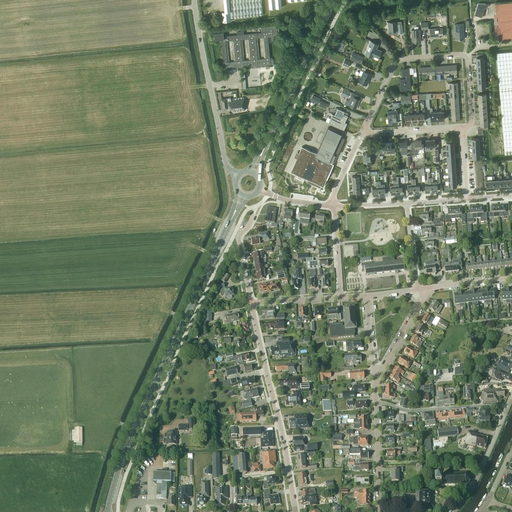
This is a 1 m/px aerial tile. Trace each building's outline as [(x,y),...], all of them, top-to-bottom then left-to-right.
[(223,0),(224,12),(222,12),(223,19),(222,19),(222,22),(231,21),(231,18),(263,15),(261,0),(268,0),(269,8),(282,7),(281,0),(287,0),(288,0),(292,0),(223,0)] [(489,4),(478,3),(477,5),(474,15),(482,17),(485,7),(486,8),(489,4)] [(402,24),(401,21),(388,22),(389,31),(393,31),(393,34),(397,33),(397,30),(397,24),(399,24),(400,33),(403,33),(402,24)] [(464,39),(463,24),(454,24),(455,39),(464,39)] [(241,31),(239,31),(239,32),(237,32),(237,35),(224,36),(223,31),(220,32),(214,32),(215,40),(221,39),(224,69),(226,69),(238,67),(271,64),(270,58),(270,57),(268,37),(277,36),(276,26),(261,27),(262,32),(244,34),(244,31),(241,31)] [(443,36),(442,28),(430,28),(430,37),(443,36)] [(420,42),(419,29),(411,30),(412,42),(420,42)] [(379,44),(370,40),(364,54),(372,58),(373,56),(378,58),(382,51),(377,49),(379,44)] [(364,56),(353,51),(350,57),(361,62),(364,56)] [(499,89),(511,87),(511,51),(496,53),(499,89)] [(476,57),(476,63),(484,63),(484,62),(484,58),(488,58),(488,56),(483,56),(483,54),(481,54),(481,57),(476,57)] [(351,61),(345,59),(343,64),(348,67),(351,61)] [(410,89),(409,68),(402,68),(403,75),(402,75),(402,79),(400,79),(400,90),(410,89)] [(366,85),(371,75),(364,71),(361,70),(359,74),(361,76),(359,81),(366,85)] [(511,87),(499,89),(505,154),(511,153),(511,87)] [(351,92),(343,88),(341,94),(349,97),(351,92)] [(358,95),(352,93),(350,98),(349,98),(348,100),(346,99),(343,106),(348,108),(349,105),(356,109),(358,103),(359,99),(356,98),(358,95)] [(320,98),(313,95),(313,96),(314,97),(312,101),(318,103),(320,98)] [(245,110),(243,97),(231,99),(230,97),(221,99),(223,109),(232,108),(232,112),(245,110)] [(393,103),(393,102),(393,106),(389,107),(389,119),(388,119),(389,123),(386,123),(398,123),(396,107),(399,106),(399,103),(393,103)] [(344,111),(337,108),(334,115),(332,114),(328,122),(328,123),(344,130),(344,129),(347,123),(345,122),(348,116),(343,114),(344,111)] [(341,133),(327,127),(317,153),(302,146),(291,172),(323,186),(327,179),(327,178),(328,177),(325,176),(331,163),(333,164),(334,164),(333,163),(336,156),(337,156),(345,138),(340,136),(341,133)] [(435,146),(435,139),(425,140),(426,146),(425,146),(425,151),(430,150),(430,146),(435,146)] [(421,143),(421,140),(414,140),(414,142),(415,143),(411,144),(412,153),(412,155),(417,155),(417,153),(418,153),(424,152),(423,144),(422,144),(421,143)] [(407,146),(407,141),(398,141),(398,146),(399,146),(400,150),(401,150),(401,154),(407,153),(407,146)] [(442,149),(446,149),(446,148),(454,148),(454,141),(451,141),(446,142),(446,146),(446,147),(442,147),(442,149)] [(383,149),(379,149),(380,153),(395,152),(394,142),(391,142),(382,142),(383,149)] [(377,153),(377,148),(370,148),(371,153),(363,153),(363,161),(366,161),(367,166),(371,166),(371,161),(371,154),(377,154),(377,153)] [(447,154),(455,154),(454,148),(446,148),(446,149),(447,153),(442,153),(442,156),(447,155),(447,154)] [(447,161),(455,160),(455,154),(447,154),(447,155),(447,159),(443,160),(443,162),(447,162),(447,161)] [(447,167),(455,167),(455,160),(447,161),(447,162),(447,166),(443,166),(443,168),(447,168),(447,167)] [(362,181),(362,175),(365,175),(365,172),(361,173),(357,173),(357,175),(352,176),(353,182),(362,182),(362,181)] [(493,180),(493,186),(500,185),(500,179),(499,179),(494,180),(494,176),(492,177),(492,180),(493,180)] [(500,179),(500,185),(507,185),(507,179),(506,179),(501,179),(501,176),(499,176),(499,179),(500,179)] [(486,186),(493,186),(493,180),(492,180),(487,180),(487,177),(485,177),(485,181),(486,181),(486,186)] [(494,218),(498,217),(498,207),(491,208),(491,213),(488,213),(489,218),(494,218)] [(505,207),(498,207),(498,217),(508,217),(508,212),(505,212),(505,207)] [(263,222),(271,223),(271,227),(277,228),(278,224),(274,224),(276,209),(267,208),(266,217),(264,216),(263,222)] [(483,208),(476,209),(476,219),(480,218),(481,222),(487,222),(486,213),(483,214),(483,208)] [(461,209),(454,210),(455,219),(460,219),(460,220),(462,220),(462,223),(465,223),(465,215),(462,215),(461,209)] [(476,219),(476,209),(469,209),(470,214),(467,215),(467,223),(473,223),(473,219),(476,219)] [(455,219),(454,210),(448,210),(448,215),(445,216),(445,223),(450,223),(450,219),(451,219),(451,220),(455,219)] [(293,212),(284,211),(283,217),(283,218),(284,218),(283,222),(291,223),(292,218),(293,212)] [(306,213),(299,212),(299,216),(296,216),(294,231),(299,231),(300,224),(309,225),(309,221),(310,215),(305,214),(306,213)] [(428,213),(428,214),(419,214),(420,221),(428,220),(428,221),(428,223),(432,222),(431,213),(428,213)] [(324,217),(316,215),(315,219),(312,219),(310,232),(314,232),(315,221),(319,222),(319,225),(323,225),(324,222),(324,217)] [(269,240),(268,233),(258,234),(258,238),(251,239),(252,246),(260,244),(259,241),(269,240)] [(326,244),(326,238),(317,238),(317,239),(315,239),(316,246),(318,246),(318,245),(326,244)] [(262,260),(264,259),(264,256),(262,256),(261,253),(253,254),(254,261),(262,260)] [(394,262),(394,257),(387,258),(382,259),(383,263),(372,264),(371,263),(361,265),(362,271),(365,270),(365,275),(395,272),(395,274),(398,274),(398,271),(405,271),(403,260),(397,260),(397,261),(394,262)] [(451,264),(450,264),(450,267),(451,267),(451,273),(459,272),(458,266),(454,267),(454,263),(453,264),(452,259),(450,259),(451,264)] [(493,263),(494,268),(501,267),(500,262),(499,262),(495,262),(494,259),(492,259),(492,263),(493,263)] [(501,259),(499,259),(499,262),(500,262),(501,267),(507,267),(507,261),(506,261),(501,262),(501,259)] [(255,268),(265,266),(265,263),(263,263),(262,260),(254,261),(255,268)] [(315,262),(310,262),(310,270),(315,270),(317,270),(320,269),(320,267),(328,266),(327,260),(319,261),(319,262),(315,262)] [(450,267),(450,264),(450,263),(446,264),(445,260),(442,261),(443,269),(445,268),(445,274),(451,273),(451,267),(450,267)] [(488,260),(485,260),(486,264),(487,263),(487,269),(494,268),(493,263),(492,263),(489,263),(488,263),(488,260)] [(481,261),(479,261),(479,264),(480,264),(481,270),(487,269),(487,263),(486,264),(482,264),(481,264),(481,261)] [(434,263),(434,262),(430,263),(430,264),(425,265),(426,268),(425,268),(426,275),(431,275),(432,276),(435,275),(434,274),(435,274),(435,271),(439,270),(438,263),(434,263)] [(474,262),(472,262),(472,265),(473,265),(474,271),(481,270),(480,264),(479,264),(475,265),(474,262)] [(467,271),(474,271),(473,265),(472,265),(468,266),(468,263),(465,263),(466,266),(467,266),(467,271)] [(265,266),(255,268),(256,274),(265,273),(264,269),(265,269),(267,268),(267,266),(265,266)] [(301,275),(300,270),(296,270),(296,275),(295,275),(294,275),(294,282),(291,282),(292,290),(298,289),(297,281),(297,280),(301,280),(301,275)] [(265,273),(256,274),(257,281),(266,279),(265,276),(270,275),(270,272),(265,273)] [(328,275),(318,276),(318,280),(321,280),(322,288),(328,288),(328,279),(328,278),(328,275)] [(225,290),(224,284),(217,285),(218,290),(220,289),(222,295),(225,294),(226,297),(234,295),(232,288),(225,290)] [(272,285),(272,284),(258,286),(259,290),(260,290),(260,291),(260,292),(261,292),(261,293),(262,293),(263,293),(264,293),(271,292),(270,291),(278,289),(277,284),(272,285)] [(494,289),(487,290),(489,304),(491,304),(491,300),(495,300),(494,289)] [(487,290),(480,291),(482,301),(485,301),(486,305),(489,304),(487,290)] [(474,292),(467,292),(468,303),(472,302),(473,306),(475,306),(474,292)] [(462,308),(461,293),(454,294),(455,305),(459,304),(460,308),(462,308)] [(439,305),(433,301),(429,309),(435,312),(438,314),(442,307),(439,305)] [(356,310),(355,307),(343,308),(345,327),(343,327),(342,324),(329,325),(330,339),(354,337),(354,329),(356,329),(354,310),(356,310)] [(275,316),(274,309),(267,309),(267,310),(263,310),(263,315),(265,315),(265,317),(266,316),(266,319),(275,319),(274,316),(275,316)] [(338,315),(337,309),(327,310),(328,320),(336,319),(336,320),(341,320),(340,315),(338,315)] [(306,317),(306,310),(299,310),(300,317),(300,322),(297,323),(297,328),(301,328),(301,322),(303,321),(303,320),(307,320),(307,317),(306,317)] [(240,321),(238,314),(224,317),(226,324),(240,321)] [(431,318),(426,315),(422,322),(430,327),(434,320),(431,318)] [(284,329),(284,320),(277,321),(277,322),(269,323),(269,324),(265,324),(265,329),(267,329),(267,330),(284,329)] [(427,330),(419,325),(415,332),(421,336),(423,333),(425,334),(427,330)] [(421,340),(413,336),(410,343),(415,346),(419,348),(422,343),(420,342),(421,340)] [(271,348),(270,349),(270,351),(271,352),(272,356),(280,356),(280,357),(282,357),(282,358),(295,356),(294,341),(289,342),(289,337),(282,338),(282,342),(276,343),(276,344),(276,347),(271,348)] [(242,343),(241,340),(237,341),(237,342),(233,343),(233,346),(238,344),(239,349),(247,347),(246,343),(242,343)] [(361,348),(361,341),(353,342),(353,341),(346,342),(347,353),(355,352),(355,348),(356,348),(361,348)] [(417,352),(407,347),(404,353),(414,358),(417,353),(417,352)] [(233,357),(229,358),(230,361),(241,358),(242,362),(250,360),(248,354),(241,355),(233,357)] [(357,356),(357,354),(345,355),(345,362),(353,361),(353,365),(358,365),(358,363),(361,362),(361,356),(357,356)] [(411,363),(401,357),(398,363),(408,369),(411,363)] [(511,361),(502,357),(501,358),(500,361),(497,367),(497,368),(502,371),(502,370),(508,373),(509,372),(510,370),(511,370),(511,361)] [(296,364),(296,363),(285,364),(285,365),(276,366),(276,372),(286,371),(287,375),(287,374),(287,376),(297,375),(297,372),(300,372),(299,367),(296,368),(296,364)] [(465,370),(465,365),(460,366),(460,368),(455,368),(455,376),(463,375),(462,370),(465,370)] [(238,374),(237,367),(226,369),(227,376),(238,374)] [(395,367),(392,373),(399,377),(401,375),(402,375),(404,372),(395,367)] [(496,369),(494,369),(491,377),(495,379),(501,381),(502,378),(511,382),(511,378),(511,375),(499,370),(496,369)] [(326,382),(325,378),(331,377),(331,373),(320,373),(321,382),(326,382)] [(399,377),(392,373),(389,378),(398,383),(400,380),(398,379),(399,377)] [(417,377),(412,374),(408,380),(414,383),(416,383),(417,382),(415,381),(417,377)] [(255,384),(254,377),(246,379),(238,382),(239,385),(241,384),(242,388),(248,387),(248,385),(255,384)] [(299,385),(298,377),(291,378),(291,379),(288,379),(288,380),(280,381),(280,387),(289,387),(289,389),(300,389),(300,392),(309,392),(309,384),(299,385)] [(406,385),(404,389),(412,394),(413,393),(414,394),(416,386),(412,383),(409,387),(406,385)] [(475,395),(474,385),(466,385),(467,389),(463,389),(463,400),(471,400),(470,395),(475,395)] [(433,393),(433,387),(419,388),(420,402),(429,401),(428,395),(429,395),(430,395),(430,393),(433,393)] [(492,390),(491,387),(489,387),(489,390),(482,390),(482,399),(483,399),(483,404),(497,403),(498,403),(498,402),(497,397),(504,396),(504,391),(499,391),(499,389),(496,389),(496,390),(492,390)] [(443,394),(443,388),(438,389),(438,394),(439,401),(443,400),(444,405),(454,404),(454,398),(453,398),(453,396),(444,397),(443,395),(443,394)] [(259,397),(257,389),(243,392),(244,394),(243,395),(243,396),(243,398),(244,400),(245,400),(248,399),(249,402),(242,404),(243,409),(252,406),(250,399),(259,397)] [(300,406),(299,393),(292,394),(292,397),(286,397),(286,403),(285,404),(286,405),(286,406),(294,406),(300,406)] [(400,394),(396,400),(405,405),(407,402),(403,399),(404,397),(400,394)] [(331,411),(330,400),(322,401),(323,412),(331,411)] [(238,415),(237,416),(238,421),(239,422),(240,422),(256,421),(256,417),(263,415),(261,407),(254,409),(254,411),(255,413),(240,414),(240,415),(238,415)] [(447,412),(448,419),(459,418),(464,418),(464,416),(466,416),(465,410),(459,411),(447,412)] [(489,410),(482,410),(482,414),(479,414),(479,425),(489,425),(490,414),(489,414),(489,410)] [(394,419),(393,411),(385,411),(385,418),(387,418),(387,421),(391,421),(391,419),(394,419)] [(434,418),(433,412),(421,414),(422,420),(424,420),(425,427),(435,425),(434,418)] [(448,419),(447,412),(436,413),(436,419),(437,419),(437,420),(448,419)] [(309,428),(308,414),(294,415),(294,420),(289,420),(289,429),(295,428),(295,429),(309,428)] [(394,425),(386,425),(386,428),(384,428),(385,431),(386,431),(386,432),(391,432),(391,433),(394,433),(394,429),(396,429),(396,425),(394,425)] [(441,429),(440,425),(438,425),(438,430),(437,430),(439,438),(456,436),(458,434),(457,427),(441,429)] [(261,433),(261,428),(243,429),(243,436),(261,435),(261,436),(264,436),(264,439),(261,440),(261,448),(273,447),(272,432),(263,433),(261,433)] [(177,435),(177,431),(169,431),(169,435),(167,435),(167,440),(166,440),(166,445),(176,445),(176,435),(177,435)] [(479,434),(468,431),(464,446),(472,448),(475,448),(476,446),(485,448),(487,438),(478,436),(479,434)] [(304,446),(304,437),(292,438),(293,441),(293,440),(293,444),(293,445),(293,446),(294,450),(293,450),(294,452),(304,452),(303,446),(304,446)] [(368,446),(368,437),(358,437),(358,438),(353,439),(353,445),(358,444),(358,446),(368,446)] [(360,452),(360,449),(349,450),(349,455),(360,455),(360,459),(368,458),(368,452),(360,452)] [(276,462),(275,451),(267,452),(262,453),(263,469),(274,468),(274,462),(276,462)] [(247,473),(246,455),(237,455),(239,473),(247,473)] [(258,467),(258,463),(252,464),(252,467),(252,473),(258,472),(261,472),(261,466),(258,467)] [(403,472),(402,468),(397,468),(397,471),(392,471),(392,482),(399,481),(399,480),(400,480),(400,478),(399,478),(399,472),(403,472)] [(171,473),(153,472),(153,483),(156,485),(157,485),(156,499),(166,500),(167,482),(171,482),(171,473)] [(469,478),(466,475),(440,475),(441,478),(435,478),(435,485),(441,484),(441,486),(467,485),(470,482),(469,478)] [(276,484),(275,476),(267,477),(267,482),(264,483),(264,487),(268,487),(268,485),(276,484)] [(209,497),(208,482),(201,482),(202,497),(197,497),(198,506),(199,506),(201,506),(202,506),(206,506),(205,497),(209,497)] [(191,498),(191,488),(178,488),(179,500),(180,500),(180,506),(181,506),(183,506),(187,506),(187,498),(191,498)] [(228,498),(228,488),(216,488),(216,498),(217,498),(217,506),(224,505),(224,499),(228,498)] [(271,496),(270,490),(263,491),(265,501),(270,500),(270,505),(275,504),(275,505),(280,504),(278,495),(271,496)] [(316,496),(315,490),(309,490),(310,491),(309,491),(309,492),(301,493),(302,498),(316,496)] [(369,505),(369,491),(357,491),(357,493),(355,493),(355,498),(357,498),(357,499),(362,499),(362,505),(363,505),(369,505)] [(429,492),(420,492),(420,493),(416,493),(415,504),(419,504),(421,504),(421,507),(426,507),(426,504),(429,505),(429,492)] [(250,499),(250,505),(257,505),(257,501),(259,501),(259,495),(255,495),(255,499),(251,499),(250,499)] [(317,506),(316,496),(302,498),(303,504),(310,503),(310,507),(317,506)]
